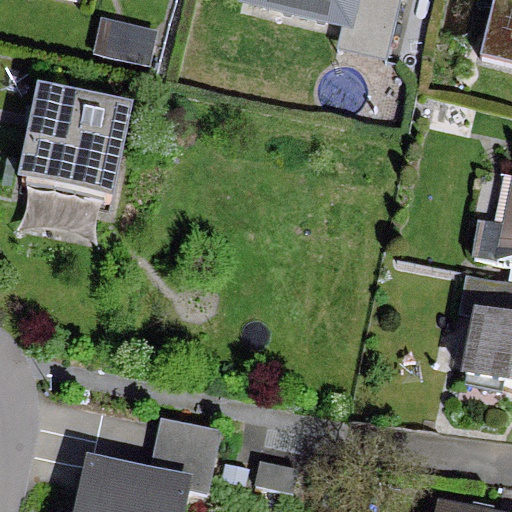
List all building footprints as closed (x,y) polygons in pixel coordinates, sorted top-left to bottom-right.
[(353,0),(251,0),(349,21),(353,0)] [(511,3),(498,0),(489,0),(474,64),(511,73),(511,3)] [(128,107),(42,89),(25,174),(111,192),(128,107)] [(511,286),(509,285),(507,293),(461,284),(454,319),(473,323),(461,382),(511,392),(511,286)] [(292,476),(255,468),(250,491),(288,499),(292,476)] [(86,511),(197,511),(200,498),(92,480),(86,511)]
